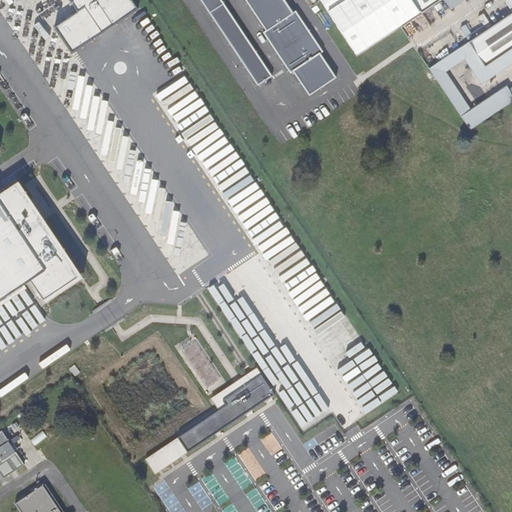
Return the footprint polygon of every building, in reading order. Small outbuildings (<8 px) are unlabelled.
[(72,54),(138,10),(131,0),(69,0),(77,12),(54,28),(72,54)] [(223,0),(201,0),(258,86),(273,76),(223,0)] [(336,78),(284,0),(246,0),(309,95),(336,78)] [(420,14),(410,0),(346,0),(329,12),(358,56),(420,14)] [(412,0),(421,14),(441,0),(412,0)] [(484,68),(511,49),(511,14),(468,43),(484,68)] [(511,64),(511,49),(484,68),(468,43),(430,68),(470,130),(511,101),(511,93),(509,89),(506,86),(471,109),(446,73),(464,60),(482,85),(511,64)] [(0,301),(30,282),(43,301),(78,277),(16,184),(0,194),(0,301)] [(222,401),(261,375),(257,368),(211,399),(219,411),(226,406),(222,401)] [(188,453),(275,395),(261,375),(222,401),(226,406),(219,411),(177,438),(188,453)] [(0,472),(3,477),(25,463),(2,430),(0,431),(0,472)] [(155,475),(188,453),(177,438),(145,460),(155,475)] [(61,511),(43,484),(15,502),(21,511),(61,511)]
